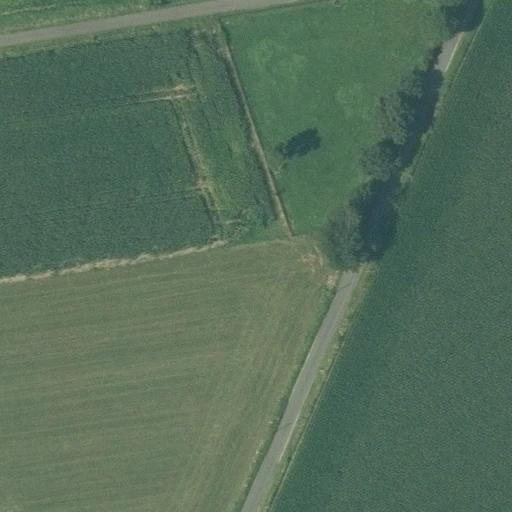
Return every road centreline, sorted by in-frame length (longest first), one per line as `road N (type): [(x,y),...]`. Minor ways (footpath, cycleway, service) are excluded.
road 1 (unclassified): [(247,511),(469,0)]
road 2 (unclassified): [(264,0),(0,42)]
